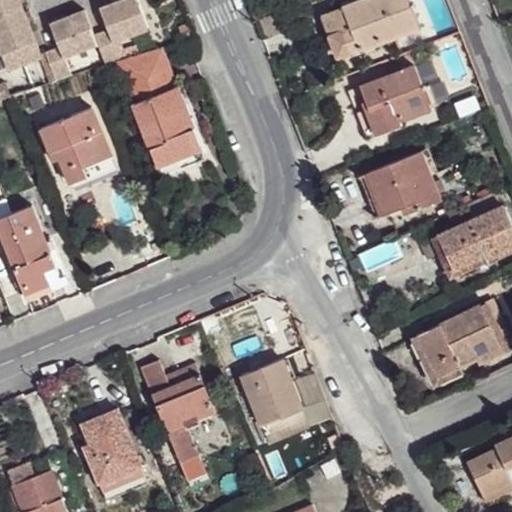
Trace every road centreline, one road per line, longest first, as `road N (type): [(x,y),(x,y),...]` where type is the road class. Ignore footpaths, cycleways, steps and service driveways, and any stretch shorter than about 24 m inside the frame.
road 1 (residential): [(0,368),(224,274),(248,259),(265,233)]
road 2 (residential): [(265,233),(282,190),(272,138),(214,0)]
road 3 (residential): [(394,438),(289,257),(265,233)]
road 4 (unknown): [(23,358),(85,511)]
road 5 (residential): [(511,389),(394,438)]
